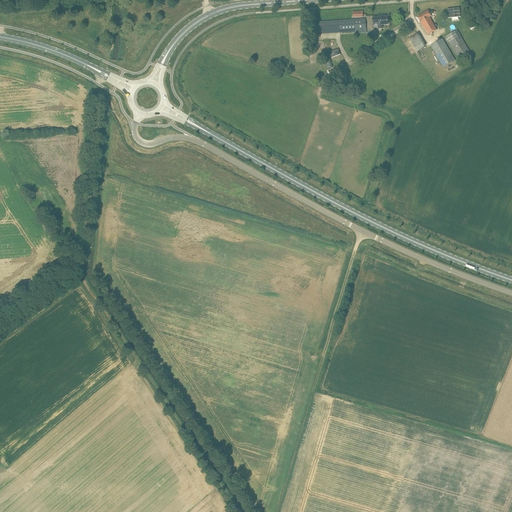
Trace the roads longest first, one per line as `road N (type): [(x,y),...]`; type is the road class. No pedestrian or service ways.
road 1 (tertiary): [(139,113),(134,134),(142,142),(195,139),(361,230),(511,291)]
road 2 (primary): [(511,279),(378,225),(194,124)]
road 3 (track): [(79,263),(80,284),(235,511)]
road 4 (track): [(411,0),(408,21),(319,91),(391,116),(371,194)]
road 5 (track): [(278,503),(361,230)]
road 6 (track): [(97,83),(79,263)]
road 7 (tertiary): [(164,59),(190,26),(217,11),(309,0)]
